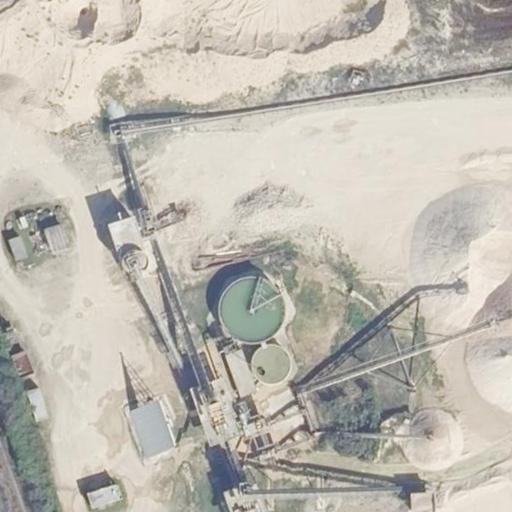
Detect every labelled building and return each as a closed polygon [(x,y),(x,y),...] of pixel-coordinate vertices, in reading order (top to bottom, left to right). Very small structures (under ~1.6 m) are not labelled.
[(244,120),(225,126),(229,138),(248,133),(244,120)] [(64,224),(45,230),(52,254),(71,248),(64,224)] [(16,262),(29,258),(22,236),(9,240),(16,262)] [(212,265),(225,352),(231,351),(237,392),(294,384),(288,343),(289,343),(276,256),(212,265)] [(53,271),(62,299),(75,295),(65,267),(53,271)] [(142,461),(179,455),(171,404),(133,410),(142,461)] [(94,511),(125,501),(119,485),(88,495),(94,511)] [(244,511),(238,493),(228,496),(232,511),(266,511),(266,509),(256,511),(244,511)]
